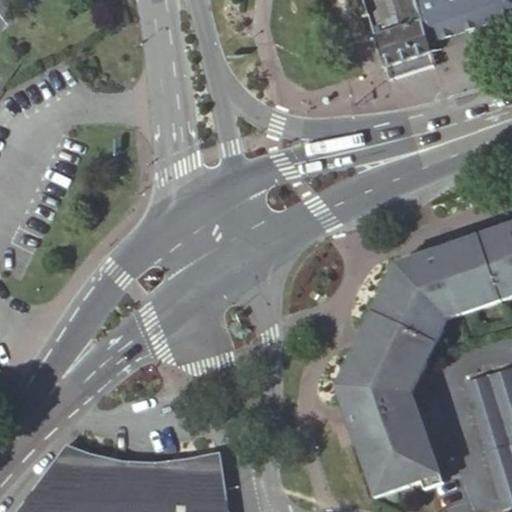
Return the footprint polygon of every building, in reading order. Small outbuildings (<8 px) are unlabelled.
[(376,25),(389,67),(432,52),(429,43),(415,0),(372,0),(380,23),(376,25)] [(468,0),(415,0),(429,43),(476,27),(468,0)] [(511,0),(468,0),(476,27),(511,14),(511,0)] [(449,252),(439,255),(458,306),(498,292),(511,287),(511,229),(506,232),(504,226),(482,234),(447,246),(449,252)] [(424,254),(395,264),(335,389),(375,501),(441,477),(412,395),(407,382),(414,368),(423,372),(427,363),(418,359),(427,340),(436,345),(448,320),(461,316),(458,306),(439,255),(426,260),(424,254)] [(511,287),(498,292),(458,306),(461,316),(502,302),(511,297),(511,287)] [(427,340),(418,359),(427,363),(436,345),(427,340)] [(412,395),(423,372),(414,368),(407,382),(412,395)] [(511,511),(511,373),(464,388),(499,511),(511,511)] [(231,511),(223,452),(217,453),(214,454),(200,457),(185,460),(163,461),(143,462),(128,460),(100,455),(83,450),(69,444),(18,511),(231,511)]
